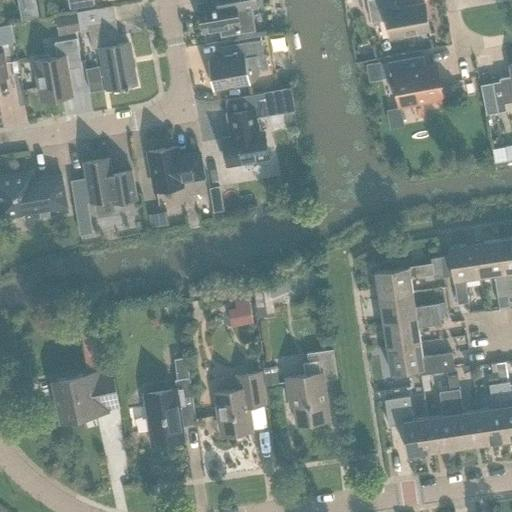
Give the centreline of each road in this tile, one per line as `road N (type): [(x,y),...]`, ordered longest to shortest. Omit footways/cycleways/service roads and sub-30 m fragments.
road 1 (residential): [(0,147),(183,115),(164,0)]
road 2 (unclassified): [(301,511),(511,479)]
